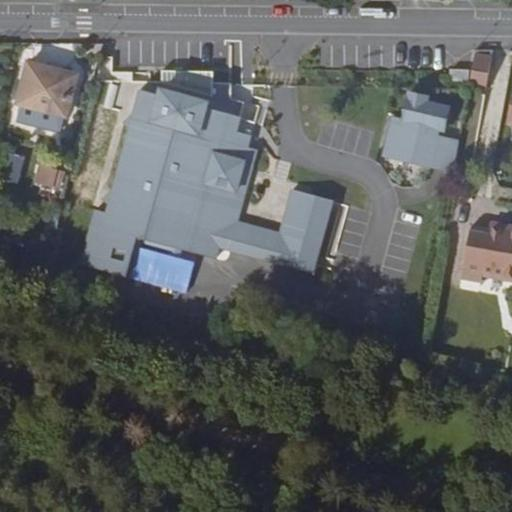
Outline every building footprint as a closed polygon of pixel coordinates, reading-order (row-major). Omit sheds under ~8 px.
[(474,54),(467,88),(485,91),(492,58),(474,54)] [(20,106),(65,117),(67,117),(77,77),(28,64),(18,105),(20,106)] [(79,260),(180,287),(187,263),(129,246),(131,237),(210,260),(214,249),(307,276),(328,204),(295,194),(279,246),(220,228),(250,123),(235,118),(239,103),(230,100),(230,85),(213,85),(213,75),(162,76),(162,86),(111,83),(103,109),(131,118),(103,215),(93,211),(79,260)] [(451,102),(407,93),(401,119),(392,118),(383,158),(431,170),(440,129),(445,130),(451,102)] [(60,134),(65,117),(20,106),(16,122),(60,134)] [(18,183),(24,155),(9,152),(4,180),(18,183)] [(35,166),(34,185),(63,187),(64,168),(35,166)] [(511,221),(504,220),(503,224),(471,218),(461,268),(480,272),(482,264),(511,269),(511,221)]
